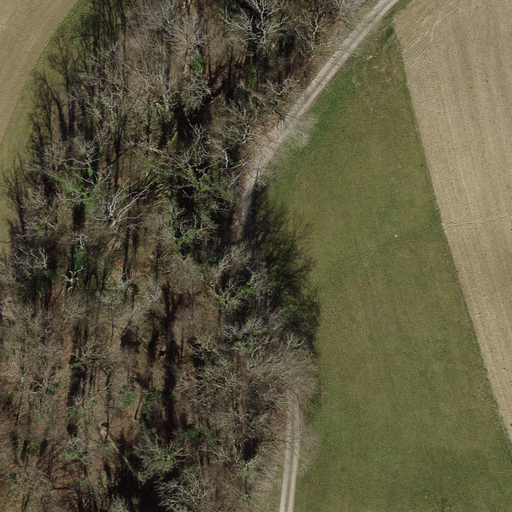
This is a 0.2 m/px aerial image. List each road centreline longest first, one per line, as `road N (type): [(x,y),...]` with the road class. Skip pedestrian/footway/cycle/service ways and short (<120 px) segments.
road 1 (track): [(287,511),(293,414),(244,235),(249,196),(266,151),(388,0)]
road 2 (track): [(0,326),(100,78),(180,0)]
